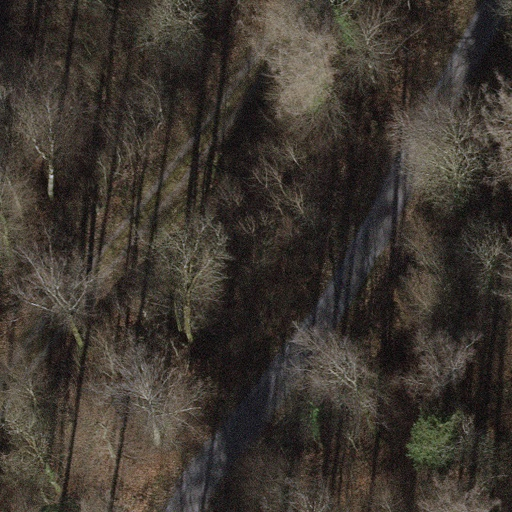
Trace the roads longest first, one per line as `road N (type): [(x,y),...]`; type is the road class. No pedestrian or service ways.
road 1 (track): [(183,511),(338,311),(500,0)]
road 2 (track): [(0,412),(39,347),(188,177),(322,0)]
